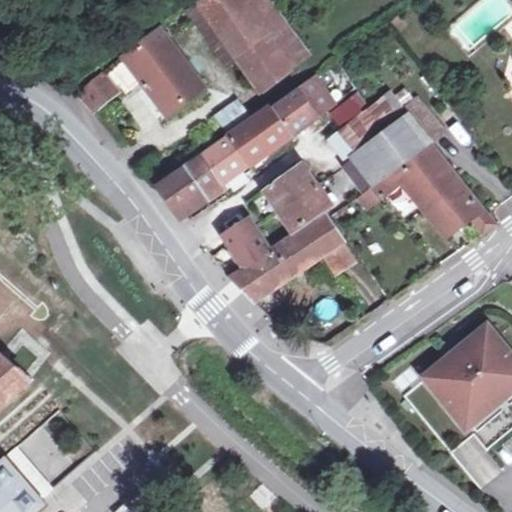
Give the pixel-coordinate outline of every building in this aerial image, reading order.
[(214,26),(249,0),(201,0),(197,3),(214,26)] [(280,16),(268,0),(249,0),(214,26),(232,50),(280,16)] [(307,54),(280,16),(232,50),(259,88),(307,54)] [(205,88),(161,28),(112,67),(130,89),(141,79),(168,116),(205,88)] [(93,113),(117,91),(102,74),(78,94),(93,113)] [(313,74),(269,105),(272,109),(290,135),(297,130),(308,123),(319,115),(334,104),(313,74)] [(411,116),(407,111),(391,92),(373,107),(332,141),(349,163),(411,116)] [(411,116),(435,143),(448,132),(421,99),(407,111),(411,116)] [(247,121),(234,102),(213,117),(227,136),(247,121)] [(290,135),(272,109),(229,139),(203,157),(188,168),(158,189),(177,213),(206,193),(221,183),(248,164),(290,135)] [(435,143),(411,116),(349,163),(343,168),(364,194),(365,193),(397,170),(435,143)] [(483,234),(496,224),(484,210),(482,212),(433,150),(398,175),(396,172),(360,199),(369,209),(401,185),(446,238),(471,221),(483,234)] [(300,166),(267,190),(282,209),(297,230),(331,207),(315,187),(300,166)] [(332,181),(347,201),(359,192),(344,172),(332,181)] [(348,204),(342,197),(334,204),(338,211),(348,204)] [(323,255),(344,241),(328,217),(272,253),(271,251),(251,219),(227,237),(245,265),(247,269),(232,279),(255,302),(323,255)] [(356,260),(344,241),(323,255),(336,274),(356,260)] [(450,359),(426,379),(466,428),(511,390),(511,360),(487,330),(462,349),(450,359)] [(457,342),(444,353),(450,359),(462,349),(457,342)] [(0,354),(0,411),(28,387),(0,354)] [(0,511),(28,511),(43,500),(0,453),(0,511)]
